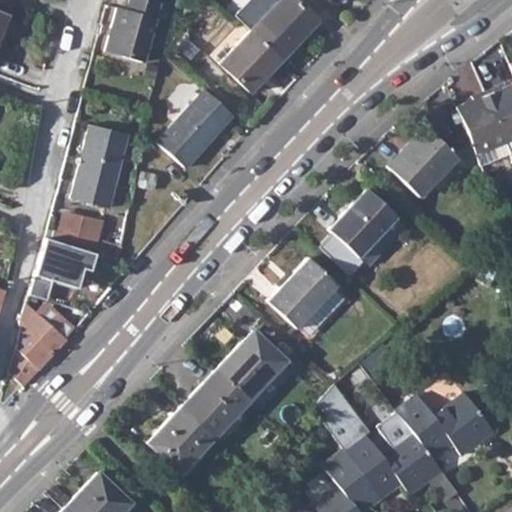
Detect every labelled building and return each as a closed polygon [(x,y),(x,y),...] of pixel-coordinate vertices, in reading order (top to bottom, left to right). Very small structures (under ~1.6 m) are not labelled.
[(143,60),(159,1),(155,0),(127,0),(126,8),(116,6),(104,49),(143,60)] [(315,21),(293,0),(276,0),(269,8),(261,0),(260,0),(241,20),(250,28),(248,30),(279,59),(315,21)] [(279,59),(248,30),(217,63),(248,92),(279,59)] [(498,87),(484,92),(504,141),(511,138),(511,85),(500,91),(498,87)] [(182,167),(229,115),(201,89),(154,142),(182,167)] [(475,153),(504,141),(484,92),(471,98),(472,102),(456,108),(475,153)] [(109,206),(127,133),(89,123),(70,196),(109,206)] [(389,168),(419,198),(457,158),(426,129),(389,168)] [(360,258),(362,257),(396,219),(398,218),(368,190),(330,230),(360,258)] [(101,221),(65,211),(59,230),(53,229),(52,235),(65,239),(64,243),(88,250),(93,252),(101,221)] [(409,231),(396,219),(362,257),(373,268),(409,231)] [(88,250),(64,243),(58,262),(82,269),(88,250)] [(297,330),(300,327),(334,290),(338,286),(309,259),(268,302),(297,330)] [(347,301),(334,290),(300,327),(312,338),(347,301)] [(33,310),(62,337),(72,327),(42,301),(33,310)] [(33,310),(24,302),(17,325),(19,325),(15,348),(6,372),(21,386),(64,339),(62,337),(33,310)] [(217,371),(251,402),(288,363),(255,332),(217,371)] [(182,408),(216,440),(251,402),(217,371),(182,408)] [(411,429),(432,457),(452,441),(461,452),(491,429),(462,390),(432,413),(415,393),(395,408),(411,429)] [(148,444),(181,476),(216,440),(182,408),(148,444)] [(342,449),(379,498),(400,482),(408,492),(440,468),(432,457),(411,429),(380,453),(364,432),(342,449)] [(437,460),(449,470),(462,454),(451,444),(437,460)] [(308,509),(310,511),(360,511),(379,498),(342,449),(322,464),(338,486),(308,509)] [(66,510),(68,511),(124,511),(131,504),(99,474),(66,510)] [(310,511),(308,509),(299,498),(280,511),(310,511)]
